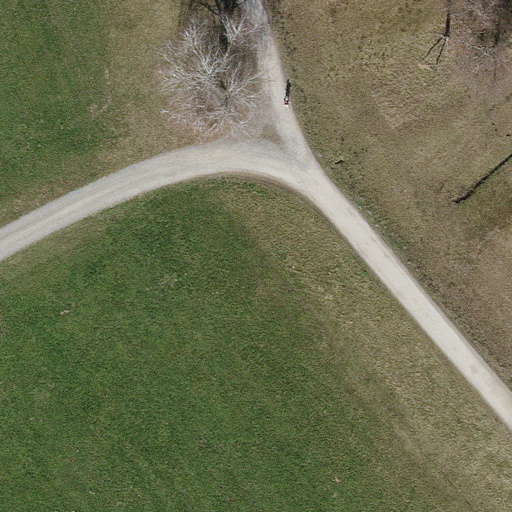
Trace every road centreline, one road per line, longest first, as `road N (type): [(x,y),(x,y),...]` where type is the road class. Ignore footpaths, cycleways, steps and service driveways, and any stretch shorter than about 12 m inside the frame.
road 1 (track): [(278,162),(327,200),(511,415)]
road 2 (track): [(0,246),(153,171),(222,157),(278,162)]
road 3 (track): [(249,0),(275,82),(278,162)]
